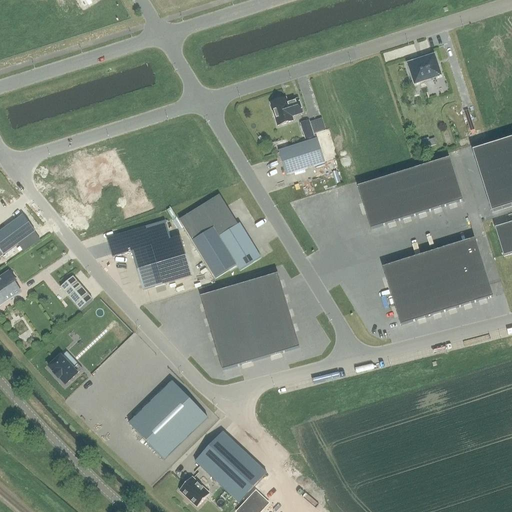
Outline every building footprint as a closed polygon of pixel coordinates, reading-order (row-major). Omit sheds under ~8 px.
[(415,85),(415,84),(440,76),(434,57),(408,65),(415,85)] [(271,104),(272,105),(271,106),(273,112),(274,112),(278,126),(292,122),(291,117),(302,113),(298,101),(289,104),(290,105),(287,105),(285,99),(271,104)] [(314,138),(313,134),(309,121),(300,124),(305,141),(314,138)] [(190,123),(182,128),(208,163),(216,157),(190,123)] [(318,139),(278,152),(286,176),(325,163),(318,139)] [(511,140),(473,152),(492,213),(511,207),(511,140)] [(358,187),(371,230),(463,201),(450,159),(358,187)] [(220,196),(180,220),(193,242),(214,229),(219,237),(238,225),(220,196)] [(23,215),(0,231),(0,251),(2,255),(35,231),(23,215)] [(112,258),(132,252),(169,241),(164,221),(106,238),(112,258)] [(511,223),(495,229),(504,257),(511,254),(511,223)] [(261,258),(240,224),(238,225),(219,237),(214,229),(193,242),(216,279),(237,266),(240,271),(261,258)] [(180,238),(169,241),(132,252),(143,291),(192,277),(180,238)] [(475,239),(383,268),(401,326),(493,297),(475,239)] [(0,306),(21,293),(15,284),(16,283),(9,273),(0,279),(0,306)] [(222,371),(300,348),(278,275),(201,298),(222,371)] [(220,284),(221,289),(252,282),(251,276),(220,284)] [(61,288),(80,311),(92,300),(73,277),(61,288)] [(66,352),(61,357),(72,369),(77,365),(66,352)] [(61,357),(50,368),(55,373),(54,374),(59,380),(61,379),(66,384),(82,369),(77,365),(72,369),(61,357)] [(171,383),(129,423),(162,459),(164,461),(207,420),(205,418),(171,383)] [(195,462),(239,503),(267,474),(240,449),(223,433),(195,462)] [(192,478),(179,491),(197,508),(210,495),(201,487),(192,478)] [(256,492),(236,511),(261,511),(269,504),(256,492)]
